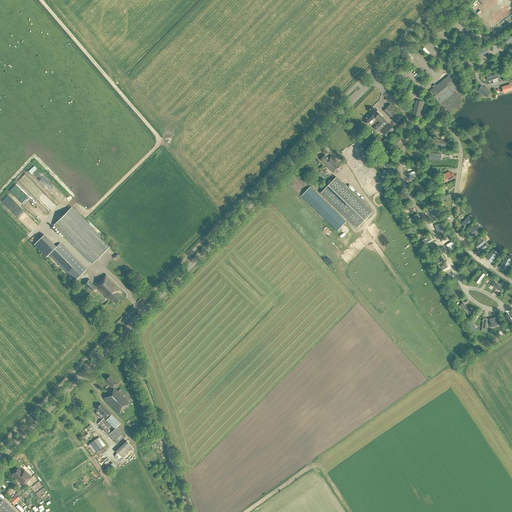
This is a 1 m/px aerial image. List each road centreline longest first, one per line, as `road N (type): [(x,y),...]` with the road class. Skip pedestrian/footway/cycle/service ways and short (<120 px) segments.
road 1 (primary): [(0,458),(452,0)]
road 2 (track): [(45,223),(67,200),(86,212),(160,142),(40,0)]
